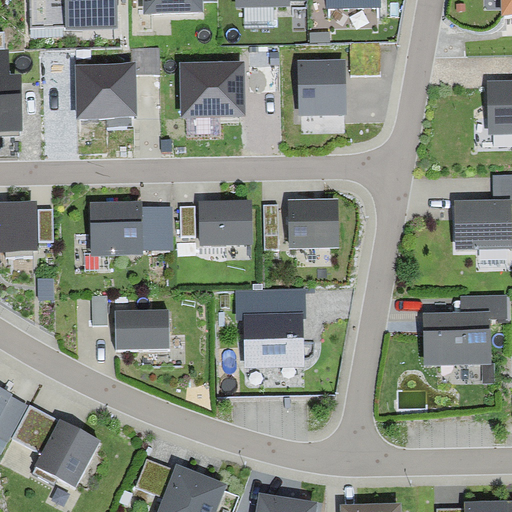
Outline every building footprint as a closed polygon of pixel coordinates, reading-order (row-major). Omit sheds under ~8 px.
[(110,0),(59,0),(61,24),(111,23),(110,0)] [(138,0),(138,10),(190,9),(189,0),(138,0)] [(379,0),(328,0),(329,8),(380,7),(379,0)] [(511,0),(492,0),(493,15),(511,14),(511,0)] [(371,40),(341,40),(341,73),(371,73),(371,40)] [(0,134),(12,135),(12,76),(2,76),(2,50),(0,49),(0,134)] [(289,59),(289,115),(336,115),(336,58),(289,59)] [(68,69),(69,119),(125,117),(123,67),(68,69)] [(240,67),(184,69),(186,115),(242,113),(240,67)] [(477,79),(478,133),(511,132),(511,78),(507,79),(477,79)] [(511,173),(484,174),(485,203),(504,203),(511,202),(511,173)] [(189,200),(190,245),(243,243),(242,198),(189,200)] [(38,200),(0,200),(0,250),(39,250),(38,200)] [(132,200),(81,202),(83,254),(134,253),(134,248),(133,205),(132,200)] [(278,201),(279,247),(329,246),(329,201),(278,201)] [(270,202),(255,202),(256,247),(270,247),(270,202)] [(485,203),(445,204),(446,244),(505,243),(504,203),(485,203)] [(163,204),(133,205),(134,248),(165,247),(163,204)] [(185,204),(170,204),(171,235),(186,234),(185,204)] [(41,208),(42,242),(56,242),(55,207),(41,208)] [(235,315),(265,315),(265,290),(228,291),(228,315),(235,315)] [(98,292),(83,293),(84,323),(99,323),(98,292)] [(451,295),(451,311),(481,310),(481,318),(498,317),(497,294),(451,295)] [(106,310),(106,347),(161,348),(162,311),(106,310)] [(413,312),(414,363),(482,361),(481,318),(481,310),(451,311),(413,312)] [(265,315),(235,315),(236,368),(294,367),(293,315),(265,315)] [(2,394),(0,398),(0,437),(2,434),(18,402),(2,394)] [(2,434),(33,450),(50,418),(18,402),(2,434)] [(33,450),(25,466),(66,486),(90,439),(50,418),(33,450)] [(127,486),(155,496),(165,468),(138,458),(127,486)] [(149,511),(203,511),(214,485),(165,468),(155,496),(149,511)] [(511,511),(511,499),(456,500),(456,507),(456,511),(511,511)] [(313,511),(314,508),(263,501),(261,511),(313,511)] [(392,511),(393,502),(330,503),(330,511),(392,511)]
